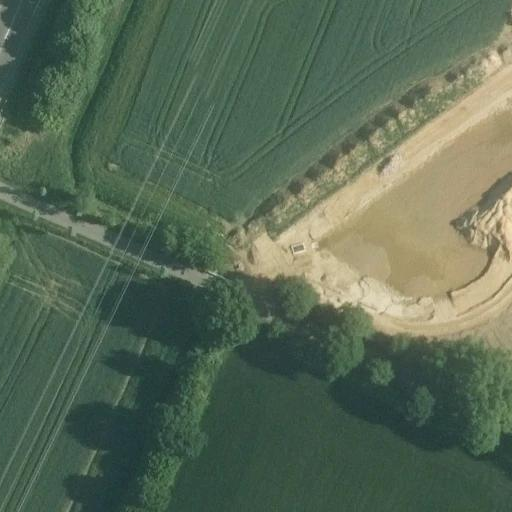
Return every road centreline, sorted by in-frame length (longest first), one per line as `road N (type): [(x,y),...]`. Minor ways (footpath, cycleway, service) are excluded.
road 1 (unclassified): [(0,188),(511,422)]
road 2 (track): [(232,295),(235,256),(105,190),(88,171),(85,146),(146,0)]
